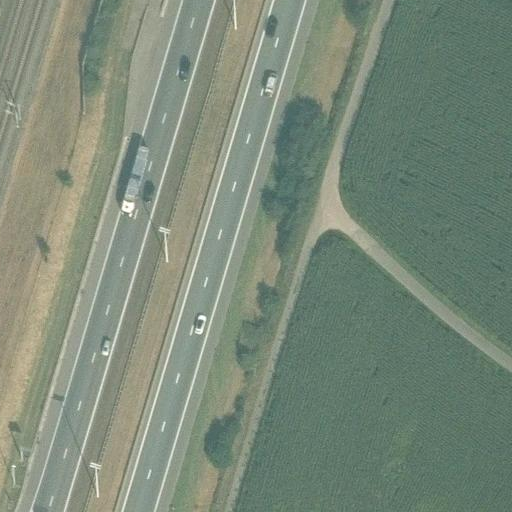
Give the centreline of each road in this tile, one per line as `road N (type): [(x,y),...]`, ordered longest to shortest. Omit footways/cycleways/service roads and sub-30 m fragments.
road 1 (motorway): [(136,511),(287,0)]
road 2 (motorway): [(198,0),(48,511)]
road 3 (unclassified): [(229,511),(321,202)]
road 4 (unclassified): [(511,365),(447,318),(321,202)]
road 5 (unclassified): [(321,202),(387,0)]
